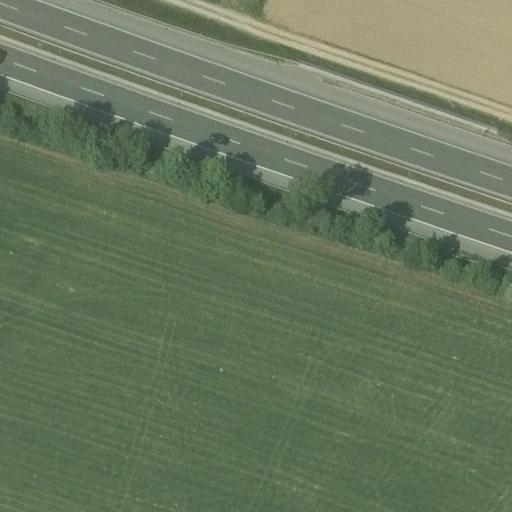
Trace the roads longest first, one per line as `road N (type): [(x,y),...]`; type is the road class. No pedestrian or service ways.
road 1 (motorway): [(511,184),(0,7)]
road 2 (motorway): [(0,67),(511,244)]
